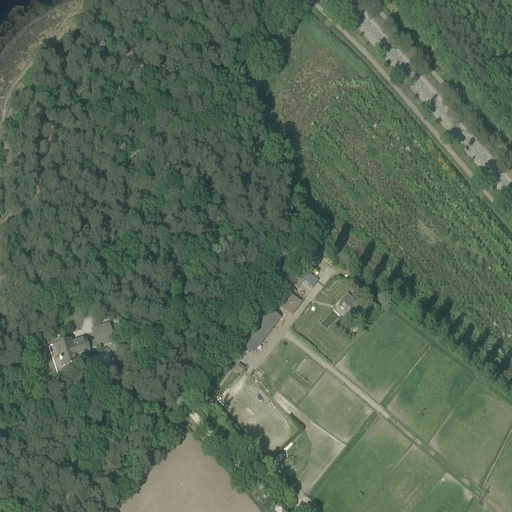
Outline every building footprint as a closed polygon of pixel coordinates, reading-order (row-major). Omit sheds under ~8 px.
[(278,306),(291,316),(304,299),(294,292),(308,274),(301,268),(283,291),(287,295),(278,306)] [(340,301),(355,315),(361,310),(346,295),(340,301)] [(266,311),(241,344),(254,354),(279,320),(266,311)] [(335,311),(326,321),(332,326),(340,316),(335,311)] [(88,351),(114,342),(108,326),(92,331),(95,341),(86,344),(84,339),(70,344),(70,342),(55,347),(62,367),(76,362),(76,361),(90,356),(88,351)] [(232,372),(238,378),(244,371),(238,365),(232,372)]
